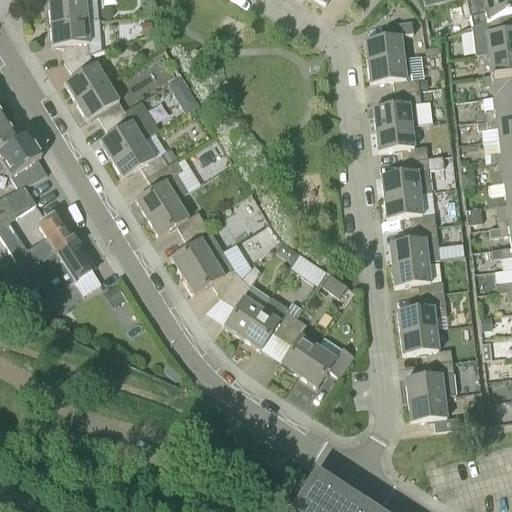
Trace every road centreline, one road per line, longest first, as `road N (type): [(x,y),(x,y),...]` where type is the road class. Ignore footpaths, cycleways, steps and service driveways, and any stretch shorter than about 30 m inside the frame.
road 1 (residential): [(365,483),(215,387),(0,63)]
road 2 (residential): [(365,483),(385,422),(348,101),(325,48),(253,0)]
